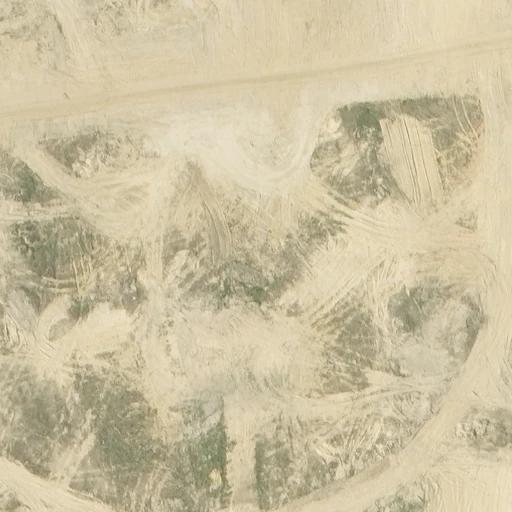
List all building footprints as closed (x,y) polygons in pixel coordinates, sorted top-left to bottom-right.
[(426,2),(446,0),(385,0),(388,19),(428,14),(426,2)] [(163,47),(226,38),(221,7),(159,16),(163,47)] [(299,129),(192,201),(214,233),(320,160),(299,129)] [(474,262),(477,133),(438,132),(435,262),(474,262)] [(44,258),(156,192),(136,159),(25,225),(44,258)] [(373,440),(369,312),(331,313),(334,441),(373,440)] [(105,477),(142,467),(106,341),(69,352),(105,477)] [(502,511),(504,468),(465,468),(463,511),(502,511)]
